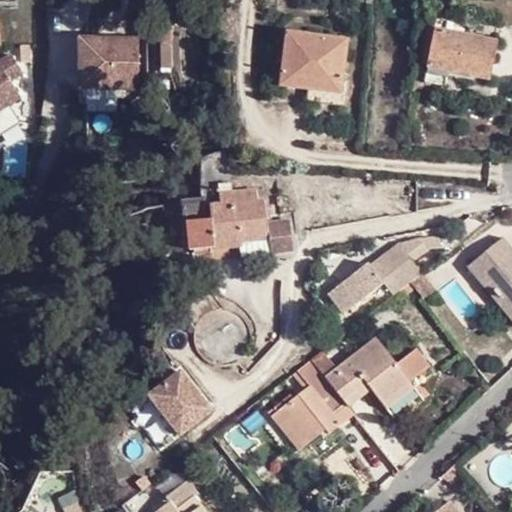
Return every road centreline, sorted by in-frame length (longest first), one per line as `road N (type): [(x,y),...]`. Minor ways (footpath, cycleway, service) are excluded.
road 1 (unknown): [(244,0),(245,111),(261,133),(511,188)]
road 2 (residential): [(371,511),(511,380)]
